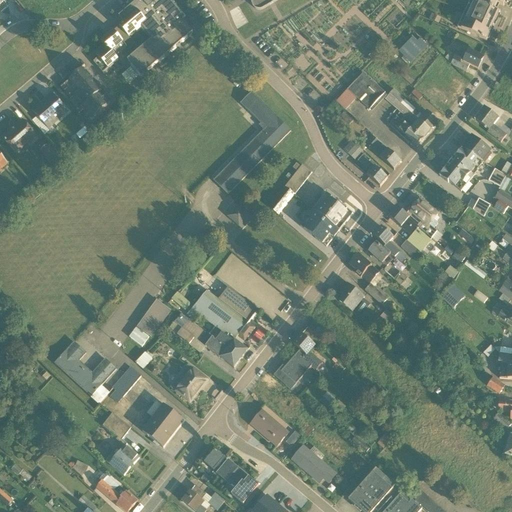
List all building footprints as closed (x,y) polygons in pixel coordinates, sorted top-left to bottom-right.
[(0,0),(0,15),(8,8),(0,0)] [(138,74),(145,74),(192,34),(192,33),(182,22),(185,19),(168,0),(150,0),(149,1),(148,1),(145,4),(141,0),(138,0),(118,18),(122,23),(100,42),(105,48),(96,57),(97,59),(93,63),(102,74),(117,62),(118,62),(124,57),(120,53),(126,48),(127,50),(134,44),(129,38),(130,37),(131,38),(135,35),(134,33),(135,33),(137,35),(142,30),(151,40),(127,61),(138,74)] [(253,0),(251,5),(252,9),(258,13),(264,11),(283,0),(253,0)] [(499,13),(472,0),(469,0),(457,28),(486,42),(499,13)] [(505,2),(509,4),(510,0),(479,0),(479,3),(496,11),(499,5),(503,7),(505,2)] [(440,19),(431,15),(429,20),(437,24),(440,19)] [(412,37),(397,52),(410,64),(427,47),(419,39),(416,42),(412,37)] [(449,53),(445,58),(453,66),(465,73),(469,65),(477,69),(483,59),(464,50),(461,56),(456,54),(455,56),(449,53)] [(440,60),(432,70),(449,83),(443,91),(456,101),(469,83),(440,60)] [(85,108),(93,117),(112,102),(95,83),(94,84),(82,70),(60,88),(63,92),(68,88),(83,105),(76,111),(79,114),(85,108)] [(371,113),(387,96),(363,73),(336,102),(345,111),(355,100),(371,113)] [(396,110),(387,119),(417,147),(440,123),(428,112),(420,120),(415,115),(419,111),(394,89),(385,99),(396,110)] [(263,131),(214,182),(228,195),(290,132),(251,94),(240,105),(260,124),(259,126),(263,131)] [(67,114),(52,97),(33,115),(49,131),(67,114)] [(498,119),(484,107),(474,121),(488,131),(486,134),(500,144),(506,136),(493,126),(498,119)] [(353,121),(344,113),(340,117),(349,125),(353,121)] [(3,143),(16,156),(36,137),(24,123),(3,143)] [(87,132),(81,125),(75,130),(80,137),(87,132)] [(471,137),(462,150),(484,164),(491,155),(489,153),(490,152),(471,137)] [(401,163),(376,140),(368,149),(393,171),(401,163)] [(59,157),(49,144),(42,150),(52,162),(59,157)] [(362,151),(356,146),(348,155),(354,161),(362,151)] [(343,147),(336,152),(341,158),(347,154),(343,147)] [(468,183),(483,163),(462,150),(455,157),(454,156),(444,169),(445,170),(439,177),(460,193),(460,192),(464,195),(472,186),(468,183)] [(377,168),(363,156),(358,162),(370,173),(367,176),(379,188),(387,179),(376,169),(377,168)] [(500,174),(506,178),(511,166),(506,163),(500,174)] [(297,172),(300,168),(296,164),(292,169),(297,172)] [(285,187),(295,195),(312,174),(302,166),(300,168),(297,172),(285,187)] [(494,171),(488,182),(500,188),(506,178),(494,171)] [(510,181),(506,178),(499,189),(504,192),(510,181)] [(295,195),(285,187),(268,209),(277,217),(295,195)] [(511,199),(499,191),(494,199),(511,210),(511,199)] [(313,210),(339,232),(353,215),(341,206),(326,194),(313,210)] [(507,208),(494,199),(490,206),(494,208),(493,209),(503,215),(507,208)] [(471,200),(467,206),(483,218),(490,206),(478,200),(477,203),(471,200)] [(418,229),(431,240),(437,232),(433,230),(437,225),(437,222),(439,219),(436,217),(437,216),(419,202),(411,212),(409,211),(405,216),(420,227),(418,229)] [(239,228),(252,213),(240,203),(227,218),(239,228)] [(416,250),(420,254),(431,242),(417,230),(418,229),(420,227),(405,216),(396,207),(387,217),(411,237),(407,242),(416,250)] [(339,232),(313,210),(300,227),(326,248),(339,232)] [(252,213),(239,228),(242,230),(255,215),(252,213)] [(393,239),(381,228),(373,237),(385,248),(384,249),(396,260),(401,264),(406,258),(399,253),(400,252),(390,243),(393,239)] [(474,241),(461,231),(458,236),(470,245),(474,241)] [(511,240),(505,235),(502,240),(510,246),(511,243),(511,240)] [(378,242),(369,253),(386,268),(392,261),(394,262),(396,260),(384,249),(385,248),(378,242)] [(416,250),(406,242),(401,248),(411,256),(416,250)] [(483,246),(477,242),(474,247),(479,251),(483,246)] [(511,258),(491,243),(487,249),(511,268),(511,258)] [(450,256),(453,252),(447,246),(443,251),(450,256)] [(466,258),(457,250),(452,256),(461,263),(466,258)] [(358,255),(349,265),(357,272),(370,284),(364,291),(381,306),(387,300),(374,288),(383,277),(358,255)] [(444,273),(452,280),(458,273),(450,267),(444,273)] [(390,268),(385,273),(400,287),(405,281),(390,268)] [(511,282),(507,280),(499,292),(511,302),(511,282)] [(364,301),(366,299),(347,284),(339,293),(342,296),(337,303),(359,320),(370,306),(364,301)] [(453,286),(441,300),(452,310),(464,295),(453,286)] [(185,318),(191,323),(197,315),(215,329),(233,342),(234,341),(236,337),(244,343),(254,329),(248,324),(258,312),(227,288),(218,300),(206,292),(185,318)] [(473,296),(483,304),(487,299),(477,292),(473,296)] [(177,294),(171,300),(185,312),(191,306),(177,294)] [(511,301),(502,295),(499,300),(507,306),(511,301)] [(156,301),(136,328),(151,339),(170,312),(156,301)] [(495,309),(491,314),(511,328),(511,327),(511,314),(511,316),(502,311),(501,313),(495,309)] [(396,320),(386,311),(376,322),(386,331),(396,320)] [(183,327),(181,330),(177,336),(201,354),(205,348),(233,370),(240,360),(209,336),(191,323),(185,318),(180,314),(176,321),(183,327)] [(183,327),(176,321),(173,324),(181,330),(183,327)] [(130,340),(137,330),(136,329),(129,338),(130,340)] [(209,336),(240,360),(247,351),(241,347),(234,341),(233,342),(215,329),(209,336)] [(297,354),(311,367),(316,371),(322,364),(310,353),(320,340),(307,329),(292,345),(299,351),(297,354)] [(137,330),(130,340),(141,348),(149,338),(137,330)] [(429,330),(424,335),(430,340),(434,334),(429,330)] [(236,337),(234,341),(241,347),(244,343),(236,337)] [(74,344),(54,365),(98,406),(109,394),(101,387),(116,370),(105,361),(92,374),(79,362),(85,354),(74,344)] [(495,351),(490,347),(483,354),(487,359),(495,351)] [(499,354),(498,363),(501,363),(511,364),(511,350),(500,348),(499,354)] [(144,354),(135,364),(142,370),(151,360),(144,354)] [(307,371),(311,367),(304,361),(297,354),(284,368),(282,366),(273,377),(289,391),(294,385),(295,385),(307,371)] [(499,379),(511,380),(511,364),(501,363),(499,379)] [(189,368),(172,389),(189,403),(206,382),(189,368)] [(448,368),(440,377),(444,381),(452,372),(448,368)] [(118,389),(110,399),(117,405),(141,378),(130,369),(115,387),(118,389)] [(505,387),(493,379),(487,387),(499,396),(505,387)] [(18,398),(11,405),(15,408),(17,407),(24,414),(29,408),(18,398)] [(511,402),(499,401),(498,413),(510,414),(509,421),(511,420),(511,402)] [(162,449),(184,422),(163,405),(162,406),(156,402),(146,414),(153,419),(142,433),(162,449)] [(250,426),(276,448),(288,435),(262,412),(250,426)] [(493,421),(506,431),(511,425),(499,414),(493,421)] [(130,429),(112,415),(103,426),(121,441),(130,429)] [(300,437),(296,433),(292,438),(296,442),(300,437)] [(387,433),(380,441),(387,447),(394,439),(387,433)] [(507,440),(498,438),(496,447),(504,450),(502,456),(511,458),(511,436),(508,436),(507,440)] [(120,443),(105,462),(124,477),(139,458),(120,443)] [(303,447),(292,461),(319,485),(323,480),(328,484),(336,474),(320,461),(323,457),(313,448),(310,452),(303,447)] [(214,453),(205,465),(214,473),(224,459),(214,453)] [(229,481),(238,488),(231,496),(242,505),(258,486),(228,461),(217,475),(227,484),(229,481)] [(71,463),(68,466),(81,478),(89,467),(77,462),(74,467),(71,463)] [(16,465),(11,471),(17,476),(18,475),(28,483),(31,478),(16,465)] [(426,511),(408,497),(407,499),(376,470),(348,501),(360,511),(426,511)] [(204,475),(200,480),(205,484),(209,479),(204,475)] [(116,507),(122,511),(129,511),(137,503),(109,478),(102,482),(96,489),(116,507)] [(349,485),(341,479),(337,484),(344,491),(349,485)] [(211,499),(195,487),(182,503),(193,511),(205,511),(210,507),(217,511),(224,503),(214,495),(211,499)] [(443,511),(416,487),(408,497),(426,511),(443,511)] [(0,490),(0,499),(8,507),(12,502),(0,490)] [(85,511),(92,511),(96,509),(82,497),(78,502),(87,510),(85,511)] [(272,511),(277,507),(266,498),(254,511),(272,511)]
